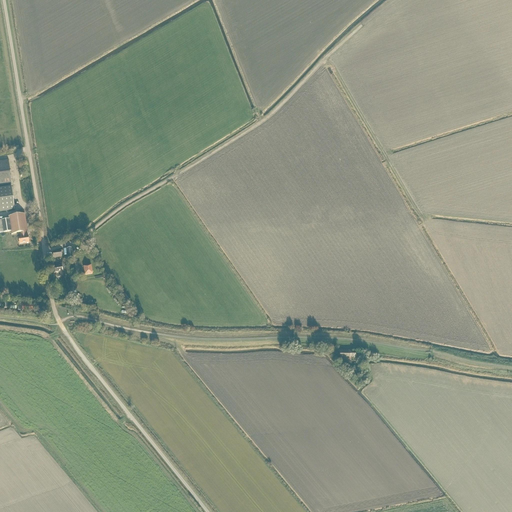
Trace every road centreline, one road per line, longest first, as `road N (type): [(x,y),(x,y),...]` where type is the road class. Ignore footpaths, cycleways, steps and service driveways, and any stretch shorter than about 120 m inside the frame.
road 1 (unclassified): [(206,511),(56,316),(4,0)]
road 2 (track): [(71,242),(265,119),(361,26)]
